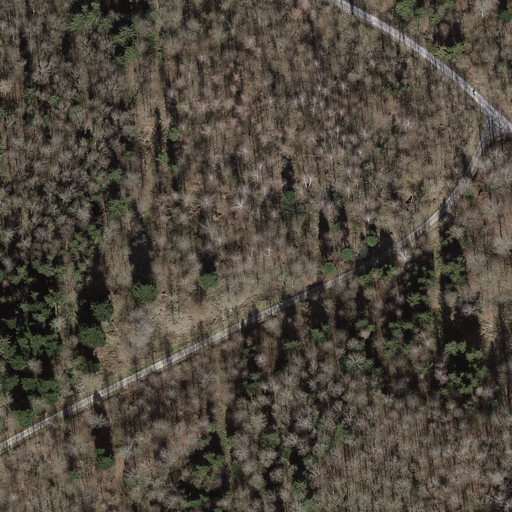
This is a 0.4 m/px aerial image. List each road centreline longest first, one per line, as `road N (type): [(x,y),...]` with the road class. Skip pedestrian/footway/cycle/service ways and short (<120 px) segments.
road 1 (track): [(495,116),(448,203),(383,257),(0,447)]
road 2 (track): [(333,0),(408,41),(511,130)]
